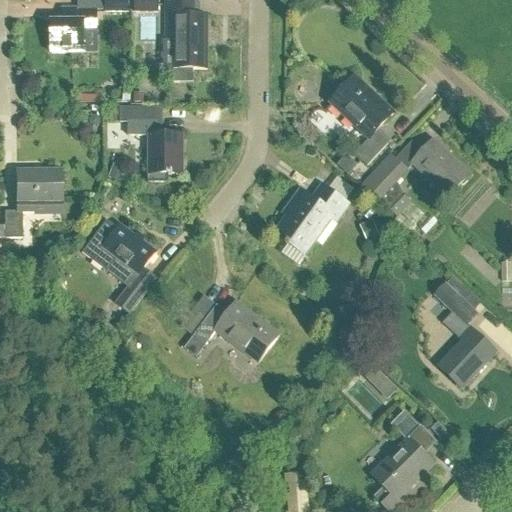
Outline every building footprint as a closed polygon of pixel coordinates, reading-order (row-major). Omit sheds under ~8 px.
[(105,0),(105,15),(129,15),(129,0),(105,0)] [(207,18),(201,18),(201,0),(134,0),(134,15),(159,15),(159,4),(165,4),(165,44),(163,44),(164,71),(173,71),(172,86),(193,86),(192,72),(207,72),(207,18)] [(98,56),(97,11),(62,12),(62,24),(50,24),(51,56),(98,56)] [(392,115),(353,79),(329,105),(368,141),(353,156),(366,168),(390,142),(378,131),(392,115)] [(142,95),(132,96),(132,106),(142,106),(142,95)] [(105,99),(79,97),(79,105),(105,106),(105,99)] [(182,138),(163,138),(163,110),(120,110),(120,112),(108,112),(108,125),(118,124),(117,121),(119,121),(119,125),(127,125),(127,139),(149,139),(148,184),(167,184),(167,178),(182,178),(182,138)] [(90,123),(90,124),(90,125),(90,126),(90,127),(91,128),(92,129),(93,130),(94,130),(95,130),(96,131),(97,130),(98,130),(99,130),(100,129),(101,128),(101,127),(102,126),(102,125),(102,124),(102,123),(102,122),(101,121),(101,120),(100,119),(99,119),(98,118),(97,118),(96,118),(95,118),(94,118),(93,119),(92,119),(91,120),(90,121),(90,122),(90,123)] [(433,143),(423,154),(412,144),(396,162),(390,156),(362,187),(397,220),(412,204),(393,187),(411,167),(422,177),(417,182),(424,189),(425,193),(436,203),(438,203),(444,197),(448,201),(470,177),(433,143)] [(347,157),(337,167),(348,177),(358,167),(347,157)] [(129,172),(116,167),(111,180),(123,185),(129,172)] [(15,174),(15,205),(15,215),(4,214),(3,228),(0,228),(0,241),(21,241),(21,216),(33,216),(32,218),(62,218),(62,205),(59,205),(59,174),(15,174)] [(335,225),(348,207),(357,194),(334,177),(324,190),(321,188),(312,201),(300,193),(282,217),(286,220),(273,237),(288,247),(281,256),(298,267),(315,243),(322,248),(338,227),(335,225)] [(367,245),(380,239),(371,222),(359,228),(367,245)] [(117,232),(106,224),(82,257),(106,275),(114,265),(134,281),(115,307),(130,318),(158,281),(144,271),(156,256),(120,229),(117,232)] [(21,257),(13,249),(3,261),(11,269),(21,257)] [(53,301),(63,293),(52,280),(43,288),(53,301)] [(434,298),(467,330),(479,317),(465,304),(470,298),(452,281),(447,286),(446,286),(434,298)] [(279,337),(236,305),(222,324),(210,316),(193,339),(205,348),(215,334),(258,366),(279,337)] [(97,335),(111,345),(119,334),(105,324),(97,335)] [(457,348),(454,345),(449,341),(434,356),(442,364),(437,369),(461,392),(495,355),(468,330),(458,340),(462,343),(457,348)] [(112,344),(122,351),(131,338),(122,331),(112,344)] [(396,503),(433,467),(420,454),(431,443),(407,419),(393,433),(405,444),(370,479),(383,492),(375,500),(387,511),(394,511),(400,507),(396,503)] [(307,511),(307,509),(306,510),(304,485),(296,485),(296,477),(281,478),(282,487),(286,487),(286,498),(284,498),(285,511),(307,511)]
